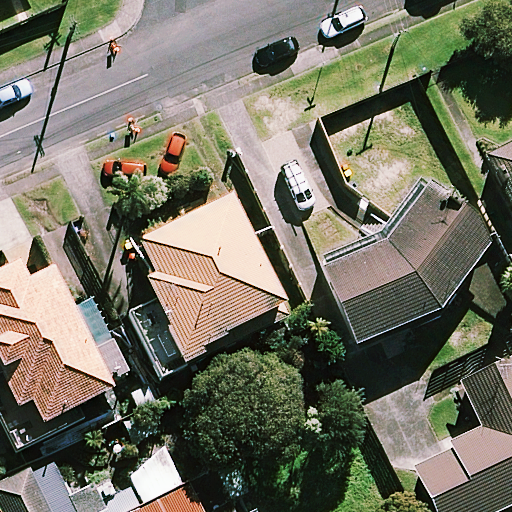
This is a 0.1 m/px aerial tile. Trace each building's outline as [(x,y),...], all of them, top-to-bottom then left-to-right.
[(511,144),(485,158),(511,213),(511,144)] [(359,356),(446,321),(495,254),(483,228),(435,193),(392,251),(326,278),(359,356)] [(291,316),(237,207),(142,253),(159,288),(149,293),(190,376),(210,367),(206,358),(291,316)] [(23,288),(12,267),(0,272),(0,426),(10,446),(111,394),(48,274),(23,288)] [(501,511),(511,507),(511,367),(461,391),(482,436),(410,470),(430,511),(501,511)] [(196,511),(167,455),(133,472),(151,507),(141,511),(196,511)] [(72,511),(52,465),(0,488),(0,511),(72,511)] [(245,511),(238,499),(212,511),(245,511)]
